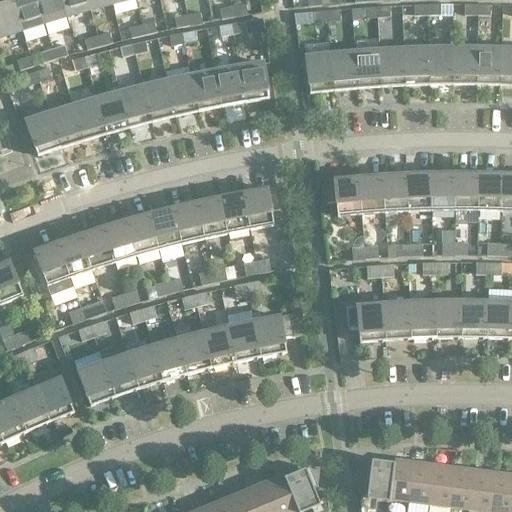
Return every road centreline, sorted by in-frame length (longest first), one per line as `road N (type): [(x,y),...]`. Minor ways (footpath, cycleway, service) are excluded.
road 1 (residential): [(0,504),(208,424),(331,401),(511,393)]
road 2 (residential): [(0,224),(103,188),(297,147),(511,136)]
